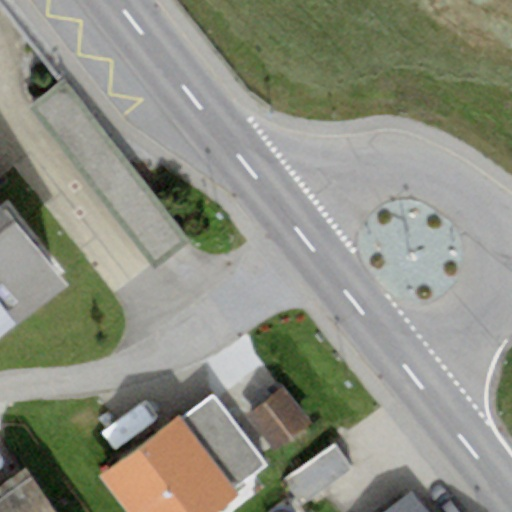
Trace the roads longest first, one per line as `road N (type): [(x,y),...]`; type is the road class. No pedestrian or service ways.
road 1 (primary): [(288,210),(120,0)]
road 2 (tertiary): [(511,239),(437,184),(402,172),(371,169),(288,210)]
road 3 (primary): [(288,210),(315,256),(412,373)]
road 4 (primary): [(412,373),(511,500)]
road 5 (tertiary): [(412,373),(511,290)]
